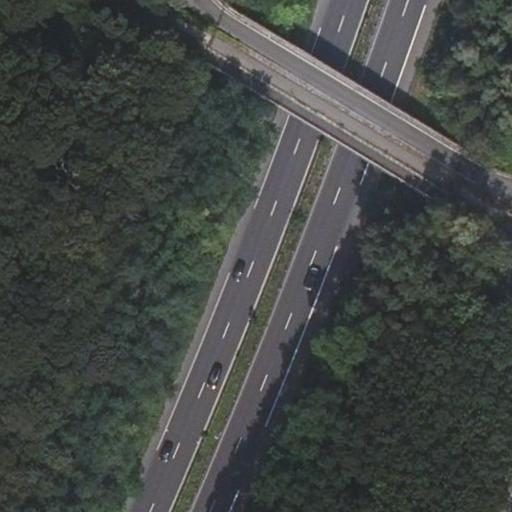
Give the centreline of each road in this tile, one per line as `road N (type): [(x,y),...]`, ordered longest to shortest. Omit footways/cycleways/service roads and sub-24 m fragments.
road 1 (trunk): [(199,511),(343,187),(403,0)]
road 2 (trunk): [(350,0),(150,511)]
road 3 (trunk): [(202,0),(503,187)]
